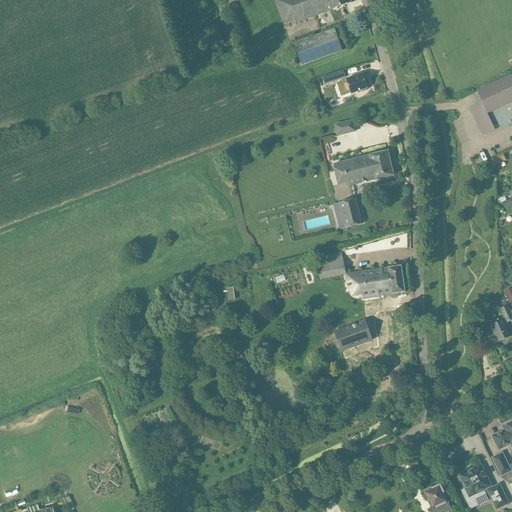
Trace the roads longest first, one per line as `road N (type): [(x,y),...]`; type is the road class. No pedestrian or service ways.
road 1 (unclassified): [(429,396),(415,185),(366,0)]
road 2 (residential): [(246,511),(414,436)]
